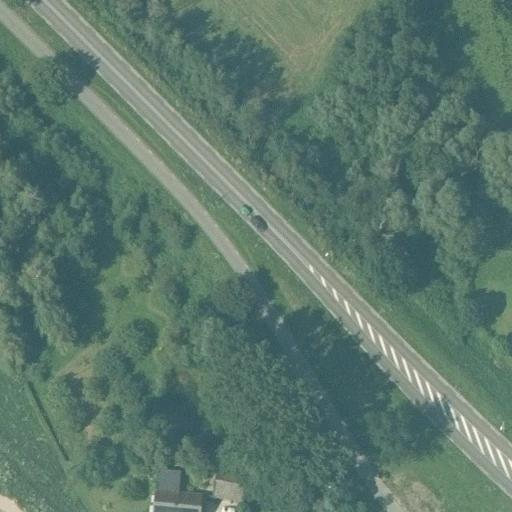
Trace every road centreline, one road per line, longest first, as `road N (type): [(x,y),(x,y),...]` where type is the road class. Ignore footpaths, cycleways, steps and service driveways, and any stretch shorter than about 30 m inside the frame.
road 1 (unclassified): [(0,10),(205,221),(393,511)]
road 2 (secondary): [(280,239),(356,335),(511,490)]
road 3 (secondary): [(280,239),(41,0)]
road 4 (secondary): [(511,456),(280,239)]
